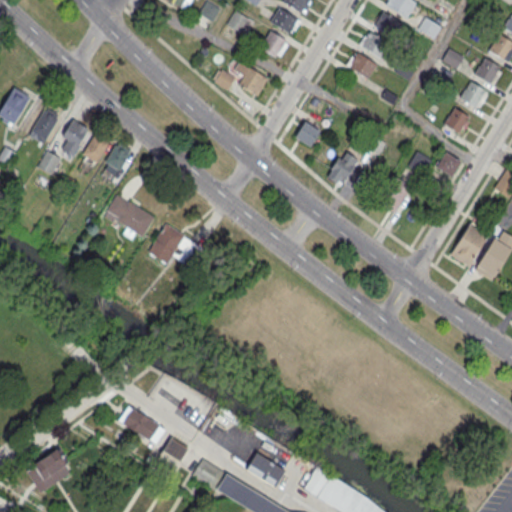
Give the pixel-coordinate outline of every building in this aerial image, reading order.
[(167,0),(185,10),(190,0),(167,0)] [(205,0),(198,13),(211,21),(219,7),(207,0),(205,0)] [(301,14),(309,0),(282,0),(281,2),(301,14)] [(405,18),(414,4),(407,0),(389,0),(386,6),(405,18)] [(288,34),(297,20),(278,8),(269,22),(288,34)] [(244,34),(252,19),(234,10),(226,25),(244,34)] [(511,11),(511,32),(503,27),(511,11)] [(392,39),(401,25),(381,12),(372,27),(392,39)] [(424,16),(440,25),(431,38),(416,28),(424,16)] [(288,40),(269,30),(259,48),(278,58),(288,40)] [(381,58),(389,44),(370,31),(361,46),(381,58)] [(499,33),(511,40),(511,45),(504,58),(489,50),(499,33)] [(449,46),(464,56),(456,68),(441,59),(449,46)] [(367,77),(376,64),(356,51),(348,65),(367,77)] [(401,57),(416,67),(408,80),(393,70),(401,57)] [(483,57),(498,65),(488,82),(473,74),(483,57)] [(236,84),(258,95),(268,76),(238,61),(232,72),(240,76),(236,84)] [(226,90),(234,77),(220,69),(213,82),(226,90)] [(469,80),(484,89),(474,106),(459,97),(469,80)] [(0,108),(0,118),(14,126),(30,96),(12,86),(0,108)] [(45,138),(60,116),(45,106),(31,128),(45,138)] [(452,106),(467,115),(458,132),(443,123),(452,106)] [(57,148),(74,155),(87,126),(70,118),(57,148)] [(311,146),(320,129),(303,120),(294,137),(311,146)] [(108,143),(94,134),(80,155),(94,164),(108,143)] [(377,154),(385,143),(376,137),(368,148),(377,154)] [(342,187),(357,157),(341,148),(325,178),(342,187)] [(51,173),(60,157),(46,150),(37,166),(51,173)] [(407,165),(423,175),(432,159),(416,150),(407,165)] [(460,160),(444,151),(434,168),(450,177),(460,160)] [(504,170),(511,174),(511,190),(509,196),(494,187),(504,170)] [(377,200),(394,210),(410,187),(393,176),(377,200)] [(143,237),(154,214),(114,195),(103,218),(143,237)] [(489,232),(468,221),(449,255),(470,267),(489,232)] [(148,253),(168,264),(173,254),(185,260),(195,241),(164,224),(148,253)] [(511,244),(511,236),(495,228),(475,271),(495,281),(511,244)] [(153,444),(164,428),(128,404),(117,421),(153,444)] [(179,461),(187,448),(170,437),(162,450),(179,461)] [(39,492),(70,472),(56,449),(25,469),(39,492)] [(284,470),(255,452),(245,468),(273,487),(284,470)] [(191,475),(210,486),(220,469),(201,458),(191,475)] [(252,511),(215,489),(224,472),(288,511),(340,511),(302,488),(315,465),(332,475),(367,497),(384,511),(252,511)]
